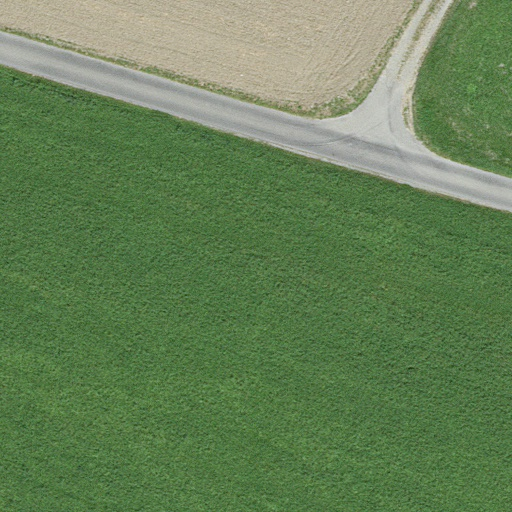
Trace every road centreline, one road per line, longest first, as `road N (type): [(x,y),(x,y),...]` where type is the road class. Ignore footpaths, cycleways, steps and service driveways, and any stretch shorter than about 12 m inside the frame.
road 1 (residential): [(0,46),(511,196)]
road 2 (track): [(360,154),(438,0)]
